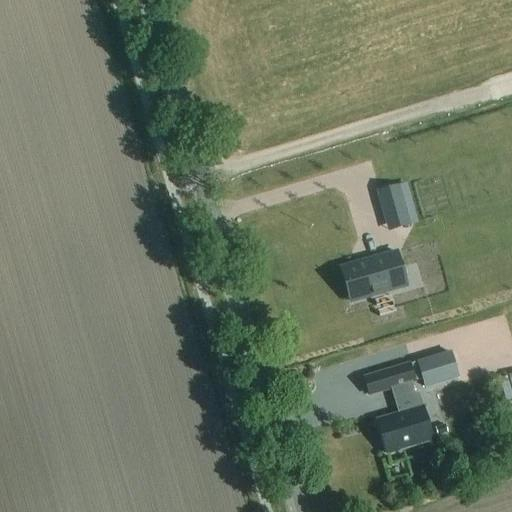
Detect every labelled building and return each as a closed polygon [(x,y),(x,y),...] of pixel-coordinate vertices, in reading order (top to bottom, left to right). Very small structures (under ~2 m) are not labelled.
[(385,217),(404,211),(398,188),(378,193),(385,217)] [(396,250),(342,265),(352,300),(374,293),(389,289),(406,284),(396,250)] [(409,366),(414,383),(422,380),(425,389),(458,379),(450,354),(409,366)] [(508,386),(511,384),(511,358),(501,361),(508,386)] [(369,396),(392,389),(411,384),(414,383),(409,366),(364,380),(369,396)] [(400,415),(375,423),(385,455),(431,441),(422,409),(419,402),(414,404),(408,386),(411,385),(411,384),(392,389),(400,415)] [(434,429),(437,438),(448,435),(445,425),(434,429)] [(440,448),(423,454),(429,471),(446,465),(440,448)]
